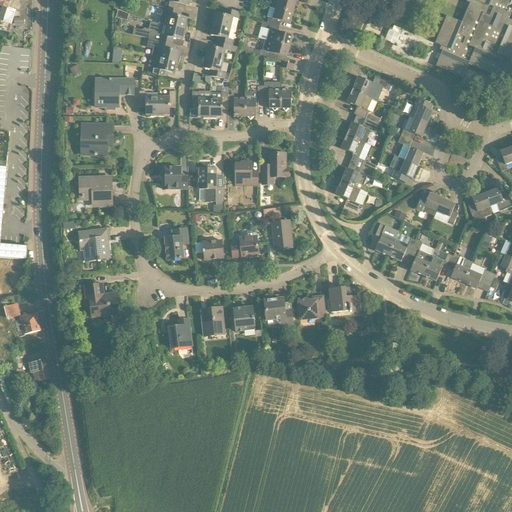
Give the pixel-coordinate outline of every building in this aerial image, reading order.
[(0,0),(0,21),(3,22),(11,0),(0,0)] [(189,7),(190,0),(170,0),(170,2),(168,9),(166,8),(166,9),(179,12),(184,13),(185,12),(182,12),(183,7),(185,6),(189,7)] [(277,0),(275,9),(294,14),(295,11),(298,9),(296,6),(297,3),(285,0),(277,0)] [(511,0),(473,0),(474,0),(473,0),(467,0),(466,2),(470,4),(462,23),(447,17),(435,44),(442,46),(440,50),(443,51),(436,67),(463,78),(469,65),(496,76),(502,61),(505,62),(507,58),(511,60),(511,28),(509,27),(511,21),(511,0)] [(177,17),(179,12),(166,9),(165,14),(162,13),(159,25),(187,31),(189,24),(187,24),(188,19),(187,19),(177,17)] [(272,20),(269,19),(267,24),(280,28),(281,22),(291,25),(292,21),(295,20),(293,17),(294,14),(275,9),(272,20)] [(213,18),(212,25),(231,29),(233,19),(239,20),(240,14),(228,11),(226,17),(216,14),(215,18),(213,18)] [(270,31),(267,41),(291,48),(291,45),(295,43),(293,40),(294,37),(278,33),(280,28),(267,24),(263,23),(261,28),(270,31)] [(159,42),(161,42),(171,45),(173,39),(182,41),(183,41),(184,37),(186,37),(187,31),(159,25),(158,32),(145,29),(142,31),(134,29),(133,36),(159,42)] [(231,29),(212,25),(210,32),(212,32),(211,36),(212,36),(221,38),(220,44),(233,47),(234,40),(229,38),(231,29)] [(389,29),(386,40),(397,43),(400,33),(389,29)] [(291,48),(267,41),(266,41),(263,52),(266,53),(264,58),(277,61),(278,56),(288,59),(288,56),(292,54),(290,50),(291,48)] [(393,46),(384,42),(382,41),(379,47),(390,51),(393,46)] [(153,50),(151,58),(160,60),(179,64),(181,57),(179,57),(180,52),(180,53),(170,50),(171,45),(161,42),(159,42),(157,48),(153,50)] [(206,51),(204,58),(229,64),(230,58),(225,57),(227,46),(233,47),(220,44),(219,50),(209,48),(209,47),(208,47),(207,52),(206,51)] [(120,58),(123,46),(114,45),(112,57),(120,58)] [(179,64),(160,60),(151,58),(149,66),(152,69),(151,75),(164,78),(165,72),(175,74),(175,75),(176,70),(178,70),(179,64)] [(229,64),(204,58),(203,65),(204,65),(203,69),(204,70),(204,69),(214,72),(212,77),(225,80),(226,74),(221,73),(223,63),(229,64)] [(293,72),(295,66),(282,62),(281,63),(280,68),(293,72)] [(359,78),(353,91),(373,99),(379,86),(390,91),(392,85),(376,78),(373,84),(359,78)] [(118,109),(119,96),(134,96),(134,81),(97,80),(96,108),(108,108),(108,111),(115,111),(115,109),(118,109)] [(281,110),(281,91),(270,91),(270,87),(264,87),(264,100),(269,100),(269,109),(272,109),(275,112),(278,110),(281,110)] [(292,91),(281,91),(281,110),(283,110),(286,113),(289,110),(292,110),(292,91)] [(357,116),(383,127),(390,112),(384,110),(380,119),(370,115),(371,113),(368,111),(373,99),(353,91),(348,103),(358,108),(354,115),(357,116)] [(140,92),(138,108),(139,105),(146,105),(146,115),(146,116),(151,116),(151,117),(158,117),(158,98),(147,98),(147,92),(140,92)] [(158,117),(165,117),(165,116),(170,116),(170,105),(176,105),(176,109),(176,93),(170,93),(170,98),(158,98),(158,117)] [(210,119),(211,93),(193,93),(192,110),(193,110),(193,107),(199,107),(199,117),(198,117),(198,118),(204,118),(204,119),(210,119)] [(229,108),(229,96),(229,93),(222,93),(222,95),(211,95),(211,93),(210,119),(217,119),(217,118),(222,118),(222,117),(222,107),(228,107),(228,111),(229,111),(229,108)] [(243,118),(245,118),(245,100),(234,100),(234,96),(229,96),(229,108),(234,108),(234,118),(237,118),(240,121),(243,118)] [(415,120),(428,126),(433,113),(431,112),(433,106),(419,99),(411,118),(415,120)] [(245,100),(245,118),(248,118),(251,121),(253,118),(256,118),(257,100),(245,100)] [(370,131),(365,129),(363,128),(364,126),(376,131),(381,133),(381,131),(383,127),(357,116),(354,124),(353,123),(347,136),(359,142),(360,142),(365,144),(370,131)] [(404,130),(401,137),(412,142),(415,135),(422,138),(428,126),(415,120),(410,133),(404,130)] [(112,127),(81,126),(81,155),(106,156),(107,144),(112,144),(112,127)] [(347,136),(342,149),(353,154),(353,156),(359,159),(366,144),(365,144),(360,142),(359,142),(347,136)] [(412,142),(401,137),(399,143),(409,148),(412,142)] [(506,166),(511,163),(511,148),(501,153),(503,159),(497,161),(502,173),(507,170),(506,166)] [(401,159),(401,160),(406,162),(418,167),(424,154),(411,149),(406,161),(401,159)] [(269,155),(269,170),(263,170),(263,185),(269,185),(269,178),(289,178),(289,170),(286,170),(286,155),(269,155)] [(406,162),(401,160),(393,178),(406,184),(408,178),(412,180),(418,167),(406,162)] [(364,161),(362,167),(375,172),(377,167),(364,161)] [(241,165),(233,165),(233,172),(235,172),(235,187),(247,187),(259,187),(259,173),(252,173),(252,163),(241,163),(241,165)] [(372,178),(375,172),(362,167),(359,173),(372,178)] [(0,257),(27,260),(27,247),(0,244),(5,194),(7,169),(0,168),(0,257)] [(164,176),(164,190),(189,190),(189,177),(181,177),(181,168),(166,168),(166,176),(164,176)] [(361,191),(361,190),(367,193),(369,188),(363,186),(367,178),(347,169),(342,182),(361,191)] [(223,204),(223,189),(215,189),(216,171),(200,171),(200,191),(206,191),(205,203),(223,204)] [(109,178),(79,178),(79,202),(92,202),(92,208),(113,208),(112,189),(109,189),(109,178)] [(342,182),(336,195),(348,200),(345,205),(358,211),(361,205),(356,203),(361,191),(342,182)] [(501,196),(499,190),(486,195),(494,215),(491,207),(497,205),(500,212),(511,207),(507,194),(501,196)] [(443,200),(430,194),(427,201),(422,198),(417,209),(435,217),(437,213),(438,211),(443,200)] [(494,215),(486,195),(473,200),(474,204),(468,206),(474,222),(494,215)] [(437,213),(450,219),(448,223),(454,225),(459,214),(453,212),(454,210),(456,206),(443,200),(438,211),(437,213)] [(264,218),(281,216),(281,208),(263,211),(264,218)] [(273,224),(276,250),(292,248),(289,223),(273,224)] [(396,240),(383,235),(386,227),(381,225),(375,238),(381,240),(376,252),(389,257),(394,245),(396,240)] [(109,229),(78,232),(80,250),(84,250),(85,262),(98,261),(98,262),(101,262),(100,259),(107,258),(105,245),(111,244),(109,229)] [(189,246),(188,230),(173,232),(173,239),(165,239),(167,261),(184,259),(183,247),(189,246)] [(200,252),(204,252),(204,261),(216,260),(217,261),(225,261),(223,241),(212,242),(212,237),(210,236),(208,235),(206,235),(204,236),(202,238),(203,243),(203,245),(199,245),(200,252)] [(243,257),(259,256),(257,237),(241,239),(241,242),(231,243),(233,260),(243,259),(243,257)] [(406,252),(412,255),(417,242),(411,239),(408,245),(396,240),(394,245),(389,257),(401,263),(406,252)] [(411,271),(424,277),(432,257),(420,252),(423,244),(417,242),(412,255),(417,257),(411,271)] [(443,268),(448,270),(454,257),(448,255),(445,262),(432,257),(424,277),(437,282),(443,268)] [(455,256),(454,257),(448,270),(454,273),(451,278),(464,284),(473,263),(467,260),(463,268),(457,265),(460,258),(455,256)] [(511,275),(511,277),(509,285),(511,286),(511,264),(504,261),(501,267),(507,270),(506,273),(511,275)] [(483,291),(485,286),(491,273),(485,271),(483,276),(470,271),(474,263),(473,263),(464,284),(477,289),(478,288),(483,291)] [(491,273),(485,286),(491,288),(496,276),(491,273)] [(509,307),(511,302),(511,301),(511,286),(509,285),(503,298),(508,300),(506,306),(509,307)] [(90,304),(91,317),(119,314),(117,297),(104,299),(102,287),(84,289),(86,305),(90,304)] [(361,308),(360,296),(351,297),(351,292),(348,293),(348,288),(340,289),(340,287),(329,288),(332,314),(350,312),(350,313),(352,313),(351,309),(361,308)] [(273,300),(265,301),(267,322),(277,321),(277,328),(294,327),(292,312),(287,312),(286,295),(273,296),(273,300)] [(321,318),(327,318),(324,296),(307,298),(307,300),(299,301),(301,322),(321,320),(321,318)] [(25,336),(25,335),(41,331),(36,315),(20,318),(20,321),(15,322),(14,318),(21,317),(18,305),(4,308),(5,313),(7,320),(6,321),(7,325),(11,324),(14,339),(25,336)] [(246,331),(255,330),(253,308),(234,310),(236,333),(246,332),(246,331)] [(225,335),(222,309),(202,311),(205,337),(225,335)] [(172,350),(192,348),(189,321),(178,322),(179,328),(170,329),(172,350)] [(31,374),(33,374),(47,371),(45,361),(35,363),(30,364),(27,363),(21,364),(23,370),(25,370),(25,371),(30,370),(31,374)] [(47,371),(33,374),(35,383),(49,380),(47,371)] [(24,395),(26,406),(36,404),(35,395),(36,394),(31,374),(24,376),(29,394),(24,395)]
